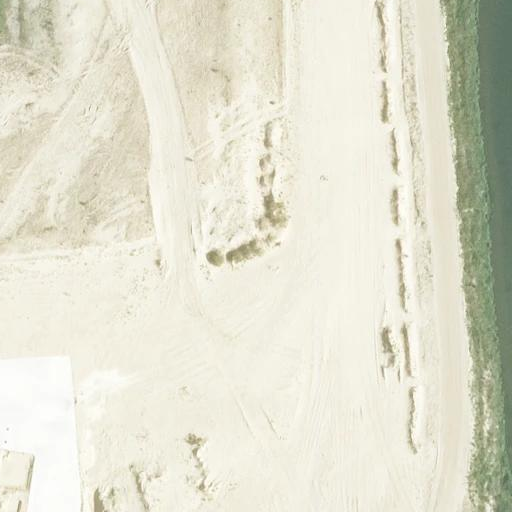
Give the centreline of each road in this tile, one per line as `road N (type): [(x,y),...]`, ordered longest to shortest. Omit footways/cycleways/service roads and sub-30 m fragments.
road 1 (tertiary): [(265,511),(231,0)]
road 2 (tertiary): [(133,0),(163,511)]
